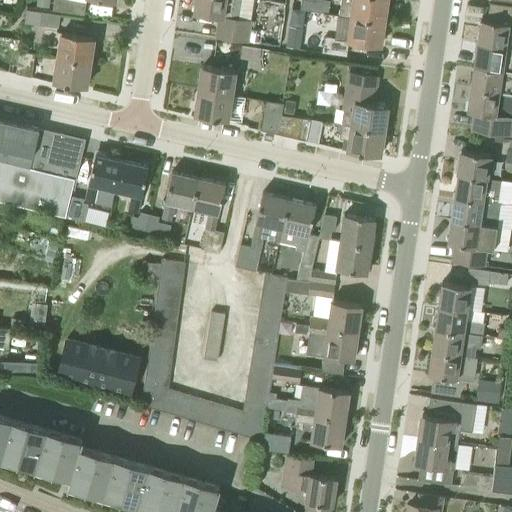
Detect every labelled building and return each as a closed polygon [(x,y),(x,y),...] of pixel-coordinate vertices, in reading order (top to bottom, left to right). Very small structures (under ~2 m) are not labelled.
[(84,13),(86,1),(80,0),(54,0),(52,9),(84,13)] [(240,0),(196,0),(195,12),(222,16),(219,36),(249,41),(252,20),(238,17),(240,0)] [(328,14),(330,0),(328,0),(301,0),(300,9),(328,14)] [(387,0),(341,0),(339,14),(384,21),(387,0)] [(477,42),(506,46),(511,46),(511,4),(490,1),(487,19),(481,18),(477,42)] [(304,10),(291,8),(288,25),(302,27),(304,10)] [(58,26),(60,14),(27,9),(25,21),(58,26)] [(349,40),(381,45),(384,21),(339,14),(336,38),(324,37),(322,52),(347,55),(349,40)] [(302,28),(288,26),(285,46),(299,48),(302,28)] [(62,32),(58,57),(90,62),(94,36),(62,32)] [(506,46),(477,42),(474,64),(511,70),(511,57),(505,56),(506,46)] [(259,59),(260,47),(243,45),(241,57),(259,59)] [(32,76),(36,53),(21,50),(16,73),(32,76)] [(90,62),(58,57),(54,81),(64,82),(64,84),(69,85),(69,83),(86,86),(90,62)] [(511,70),(474,64),(471,87),(511,93),(511,70)] [(200,89),(232,94),(235,69),(203,65),(200,89)] [(350,71),(342,125),(384,130),(388,105),(373,103),(378,75),(350,71)] [(511,93),(471,87),(467,110),(474,111),(472,129),(511,134),(511,126),(511,93)] [(232,94),(200,89),(196,114),(213,116),(213,118),(218,119),(218,117),(228,119),(232,94)] [(296,101),(285,99),(284,103),(282,114),(294,116),(296,101)] [(279,133),(282,114),(284,103),(265,100),(261,129),(279,133)] [(294,116),(282,114),(279,133),(306,139),(310,119),(294,116)] [(0,117),(0,157),(30,165),(39,127),(0,117)] [(384,130),(342,125),(340,137),(350,139),(348,149),(358,150),(358,152),(363,152),(363,151),(380,154),(384,130)] [(39,127),(30,165),(46,168),(54,130),(39,127)] [(54,130),(46,168),(61,172),(69,134),(54,130)] [(69,134),(61,172),(77,175),(85,138),(69,134)] [(461,149),(458,173),(487,177),(490,153),(461,149)] [(116,188),(122,159),(96,152),(89,182),(91,182),(87,199),(97,201),(101,185),(116,188)] [(0,198),(67,213),(75,176),(77,177),(77,175),(61,172),(46,168),(30,165),(0,157),(0,198)] [(122,159),(116,188),(133,192),(129,209),(137,211),(141,194),(142,194),(149,165),(122,159)] [(192,206),(199,176),(172,170),(166,200),(167,200),(164,217),(173,219),(177,202),(192,206)] [(487,177),(458,173),(455,195),(483,199),(483,200),(497,202),(500,179),(487,177)] [(199,176),(192,206),(210,210),(201,247),(220,251),(225,230),(215,228),(218,212),(219,213),(226,182),(199,176)] [(290,197),(263,191),(256,220),(257,220),(251,246),(240,243),(235,265),(255,269),(262,236),(281,240),(290,197)] [(452,218),(497,225),(501,203),(497,202),(483,200),(483,199),(455,195),(452,218)] [(83,200),(72,196),(69,214),(84,217),(86,206),(81,205),(83,200)] [(290,197),(281,240),(297,244),(296,249),(304,251),(300,269),(289,267),(288,275),(310,278),(319,235),(310,232),(316,203),(290,197)] [(89,203),(87,219),(110,221),(112,206),(89,203)] [(146,233),(151,212),(140,210),(139,215),(134,214),(130,230),(136,231),(146,233)] [(330,240),(335,211),(326,210),(321,239),(330,240)] [(151,212),(146,233),(167,238),(170,222),(156,220),(158,213),(151,212)] [(341,240),(371,245),(375,218),(345,213),(341,240)] [(497,225),(452,218),(448,241),(455,242),(453,260),(485,265),(487,247),(494,248),(497,225)] [(371,245),(341,240),(337,268),(367,272),(371,245)] [(160,268),(183,272),(184,260),(161,257),(161,263),(160,268)] [(158,280),(160,268),(161,263),(144,261),(141,281),(158,283),(158,280)] [(511,283),(511,271),(469,266),(467,280),(490,283),(490,281),(511,283)] [(158,280),(181,283),(183,272),(160,268),(158,280)] [(311,279),(334,283),(336,271),(313,268),(311,279)] [(287,288),(289,276),(265,272),(264,284),(287,288)] [(334,283),(311,279),(289,276),(287,288),(310,292),(333,295),(334,283)] [(156,292),(180,295),(181,283),(158,280),(158,283),(156,292)] [(442,281),(439,304),(467,308),(470,285),(442,281)] [(287,288),(264,284),(262,295),(285,299),(287,288)] [(155,304),(178,307),(180,295),(156,292),(155,304)] [(285,299),(262,295),(260,306),(283,310),(285,299)] [(308,325),(358,332),(362,304),(332,299),(329,320),(309,316),(308,325)] [(48,305),(30,302),(29,318),(27,328),(44,331),(48,305)] [(53,319),(68,321),(71,306),(56,304),(53,319)] [(178,307),(155,304),(153,316),(177,319),(178,307)] [(435,327),(463,332),(483,334),(485,322),(465,319),(467,308),(439,304),(435,327)] [(283,310),(260,306),(258,318),(281,322),(281,321),(283,310)] [(208,334),(221,336),(225,312),(211,310),(208,334)] [(27,328),(29,318),(14,316),(12,326),(27,328)] [(177,319),(153,316),(152,327),(175,330),(177,319)] [(281,322),(258,318),(256,329),(279,333),(281,322)] [(511,320),(507,319),(506,329),(500,328),(498,337),(511,338),(511,320)] [(278,344),(276,356),(275,362),(290,365),(295,330),(309,332),(306,351),(354,359),(358,332),(308,325),(281,321),(281,322),(279,333),(278,344)] [(0,345),(8,346),(11,327),(0,325),(0,345)] [(175,330),(152,327),(150,339),(174,342),(175,330)] [(432,349),(475,355),(477,346),(481,347),(481,345),(483,335),(483,334),(463,332),(435,327),(432,349)] [(279,333),(256,329),(254,340),(278,344),(279,333)] [(221,336),(208,334),(204,357),(218,359),(221,336)] [(491,337),(483,335),(481,345),(489,346),(491,337)] [(139,358),(67,339),(59,372),(130,391),(139,358)] [(174,342),(150,339),(148,350),(172,353),(174,342)] [(278,344),(254,340),(252,352),(276,356),(278,344)] [(475,355),(432,349),(429,373),(466,379),(466,378),(474,379),(478,355),(475,355)] [(172,353),(148,350),(147,362),(171,365),(172,353)] [(276,356),(252,352),(251,364),(274,367),(275,362),(276,356)] [(27,361),(26,373),(35,374),(36,361),(27,361)] [(171,365),(147,362),(145,373),(169,376),(171,365)] [(275,362),(274,367),(272,376),(300,381),(302,367),(290,365),(275,362)] [(274,367),(251,364),(249,375),(272,379),(272,376),(274,367)] [(141,404),(168,388),(169,376),(145,373),(141,404)] [(272,379),(249,375),(247,387),(270,391),(272,379)] [(499,402),(501,385),(481,382),(479,399),(499,402)] [(295,411),(298,411),(345,418),(349,390),(302,383),(300,399),(289,397),(288,399),(270,396),(268,407),(295,411)] [(245,398),(268,402),(270,391),(247,387),(245,398)] [(172,414),(179,391),(168,388),(141,404),(172,414)] [(183,417),(190,395),(179,391),(172,414),(183,417)] [(190,395),(183,417),(194,420),(201,398),(190,395)] [(419,438),(458,443),(460,428),(472,430),(476,402),(431,396),(428,414),(423,413),(419,438)] [(201,398),(194,420),(205,424),(212,401),(201,398)] [(268,402),(245,398),(243,411),(254,429),(253,438),(262,441),(268,402)] [(216,427),(223,405),(212,401),(205,424),(216,427)] [(227,430),(233,408),(223,405),(216,427),(227,430)] [(233,408),(227,430),(253,438),(254,429),(243,411),(233,408)] [(345,418),(298,411),(296,420),(313,423),(311,441),(341,445),(345,418)] [(0,414),(0,456),(1,457),(12,418),(0,414)] [(12,418),(1,457),(19,462),(30,423),(12,418)] [(30,423),(19,462),(36,467),(47,428),(30,423)] [(47,428),(36,467),(53,472),(64,433),(47,428)] [(289,452),(291,434),(265,431),(263,449),(289,452)] [(64,433),(53,472),(71,477),(80,446),(82,438),(64,433)] [(511,435),(500,434),(494,475),(492,488),(511,490),(511,463),(510,463),(511,441),(511,435)] [(458,443),(419,438),(415,462),(454,468),(458,443)] [(80,446),(71,477),(69,485),(87,490),(98,451),(80,446)] [(98,451),(87,490),(104,495),(115,456),(98,451)] [(313,458),(287,454),(282,485),(302,487),(302,485),(308,486),(306,501),(307,501),(305,511),(330,511),(331,505),(332,505),(337,476),(311,473),(313,458)] [(115,456),(104,495),(121,500),(132,461),(115,456)] [(132,461),(121,500),(139,505),(150,466),(132,461)] [(150,466),(139,505),(156,510),(167,470),(150,466)] [(167,470),(156,510),(164,511),(173,511),(184,475),(167,470)] [(492,488),(494,475),(462,470),(460,484),(492,488)] [(184,475),(173,511),(192,511),(202,480),(184,475)] [(202,480),(192,511),(211,511),(213,510),(220,485),(202,480)] [(418,492),(417,504),(409,503),(408,511),(436,511),(437,508),(443,509),(445,496),(418,492)]
